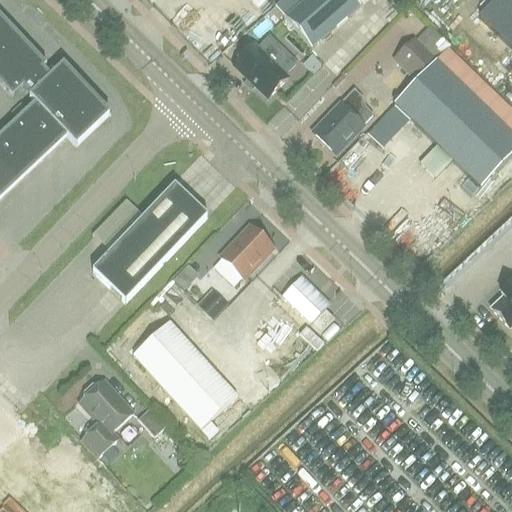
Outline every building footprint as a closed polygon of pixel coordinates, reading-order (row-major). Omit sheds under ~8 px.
[(360,8),(352,0),(307,0),(285,19),(311,50),(360,8)] [(511,0),(495,0),(478,18),(511,50),(511,0)] [(29,98),(36,104),(0,137),(0,199),(67,137),(77,148),(110,115),(63,66),(51,78),(49,76),(51,74),(46,70),(44,71),(43,70),(45,68),(0,20),(0,85),(12,98),(23,88),(31,96),(29,98)] [(254,47),(233,68),(267,101),(288,80),(285,77),(296,65),(267,38),(256,49),(254,47)] [(413,80),(433,59),(415,41),(395,62),(413,80)] [(434,181),(452,164),(480,190),(511,156),(511,135),(436,62),(393,107),(368,134),(382,148),(408,121),(436,148),(419,165),(434,181)] [(354,90),(340,105),(312,134),(336,158),(364,128),(363,127),(373,116),(365,109),(363,99),(354,90)] [(182,178),(112,250),(126,264),(118,272),(128,281),(120,289),(126,294),(212,206),(182,178)] [(262,238),(257,238),(248,230),(220,259),(244,282),(272,252),(262,243),(262,238)] [(167,306),(190,285),(177,271),(154,293),(167,306)] [(301,281),(284,299),(311,324),(328,306),(301,281)] [(502,299),(490,311),(509,331),(511,328),(511,285),(500,296),(502,299)] [(211,297),(200,308),(214,322),(225,311),(211,297)] [(236,399),(169,325),(133,358),(201,432),(236,399)] [(138,423),(154,440),(166,429),(150,411),(138,423)] [(0,455),(0,465),(11,479),(38,456),(23,437),(0,455)]
